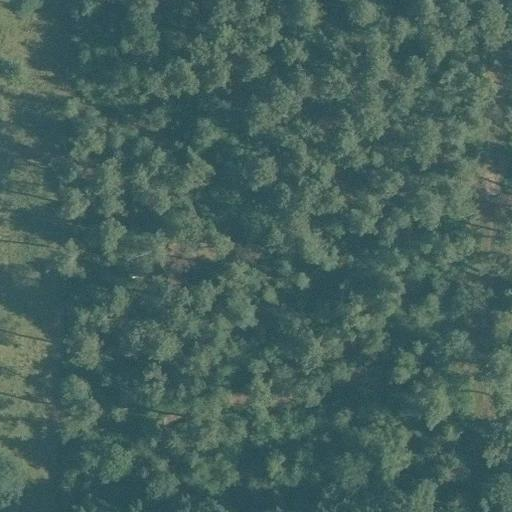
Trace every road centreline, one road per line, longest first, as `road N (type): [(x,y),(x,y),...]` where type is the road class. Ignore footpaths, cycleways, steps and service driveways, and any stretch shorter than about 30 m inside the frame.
road 1 (track): [(495,0),(478,511)]
road 2 (track): [(46,511),(62,0)]
